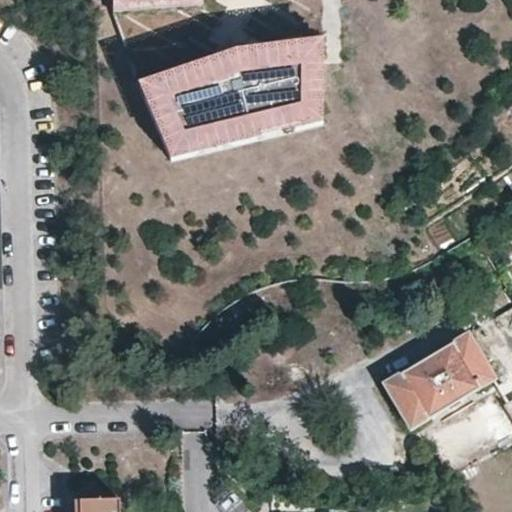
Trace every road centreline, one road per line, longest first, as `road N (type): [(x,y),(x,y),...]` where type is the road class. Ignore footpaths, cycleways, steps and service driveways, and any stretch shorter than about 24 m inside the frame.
road 1 (residential): [(372,459),(322,404),(21,415)]
road 2 (residential): [(0,65),(14,99),(21,415)]
